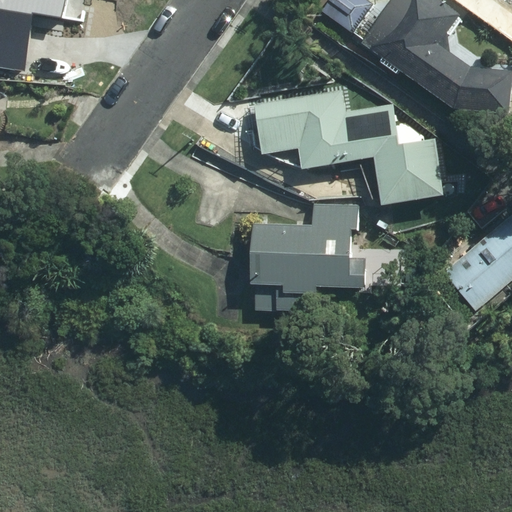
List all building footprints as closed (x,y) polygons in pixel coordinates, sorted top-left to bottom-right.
[(65,0),(0,0),(0,65),(24,69),(32,15),(63,19),(65,0)] [(366,0),(335,0),(327,12),(371,43),(369,45),(463,111),(511,116),(511,73),(476,70),(442,47),(463,17),(440,0),(400,0),(389,16),(366,0)] [(346,94),(261,108),(261,110),(250,112),(256,149),(268,147),(269,155),(309,171),(385,158),(393,208),(450,199),(441,144),(404,150),(397,109),(350,117),(346,94)] [(318,229),(261,229),(260,313),(321,313),(321,289),(369,289),(370,260),(355,260),(355,231),(359,232),(360,207),(318,206),(318,229)] [(511,221),(453,275),(489,315),(511,294),(511,221)]
